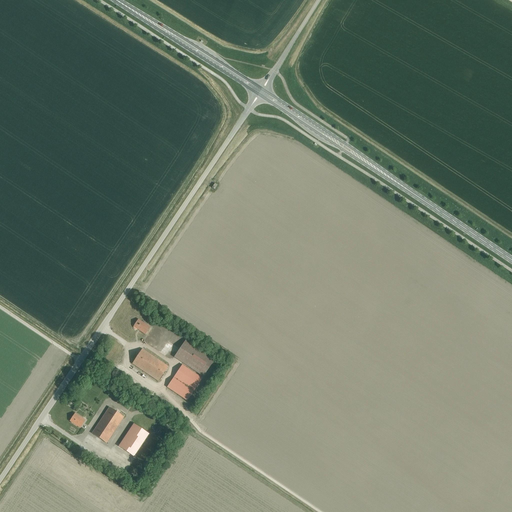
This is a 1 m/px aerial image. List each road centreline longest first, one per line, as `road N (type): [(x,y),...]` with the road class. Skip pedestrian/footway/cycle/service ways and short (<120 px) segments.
road 1 (unclassified): [(0,479),(260,91)]
road 2 (primary): [(511,259),(260,91)]
